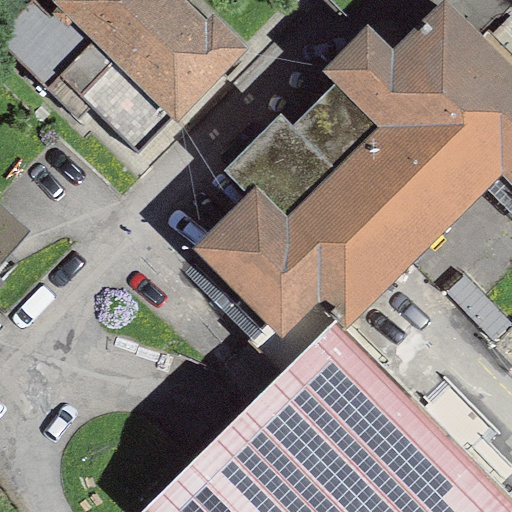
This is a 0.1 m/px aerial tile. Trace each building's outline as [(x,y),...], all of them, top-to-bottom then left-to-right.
[(173,0),(71,0),(52,20),(33,2),(0,35),(0,43),(75,117),(87,104),(138,154),(240,51),(213,25),(206,33),(183,10),(173,0)] [(173,0),(183,10),(192,0),(173,0)] [(225,174),(255,203),(204,253),(281,331),(317,294),(342,320),(497,165),(511,179),(511,84),(507,79),(444,15),(391,67),(366,42),(332,76),(340,85),(292,132),(280,119),(225,174)] [(0,272),(35,236),(0,203),(0,272)] [(511,511),(511,506),(443,437),(336,326),(149,511),(511,511)]
